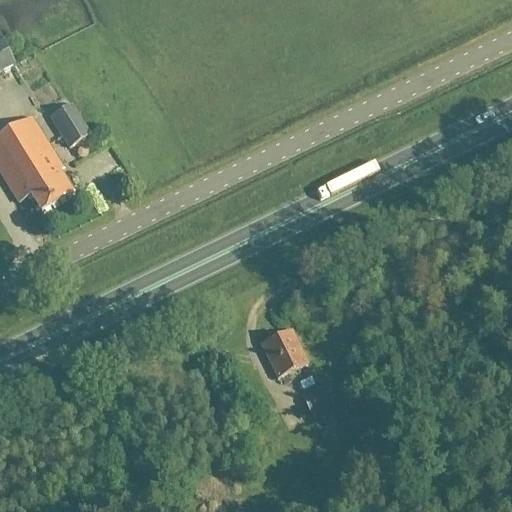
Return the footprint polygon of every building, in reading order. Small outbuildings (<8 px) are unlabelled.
[(0,74),(15,68),(0,37),(0,74)] [(69,151),(91,138),(72,107),(50,120),(69,151)] [(41,215),(73,195),(60,173),(63,171),(31,120),(0,139),(0,176),(18,206),(30,198),(41,215)] [(277,383),(308,368),(291,334),(261,349),(277,383)] [(364,458),(354,435),(343,414),(321,425),(331,446),(342,468),(346,475),(368,465),(364,458)]
